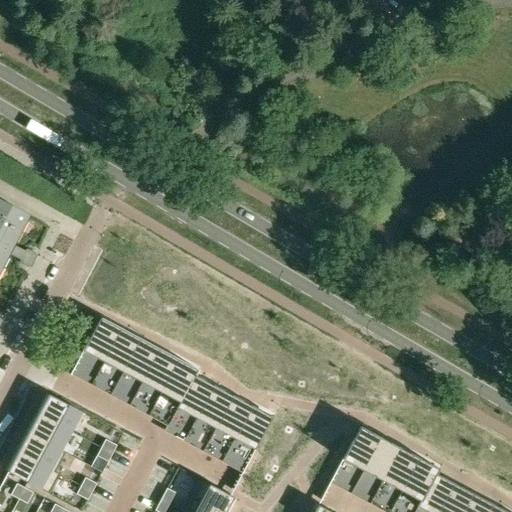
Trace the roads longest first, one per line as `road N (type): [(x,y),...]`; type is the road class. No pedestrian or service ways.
road 1 (primary): [(511,371),(0,70)]
road 2 (primary): [(0,107),(511,406)]
road 3 (unknown): [(92,228),(341,368)]
road 4 (residential): [(0,402),(101,211)]
